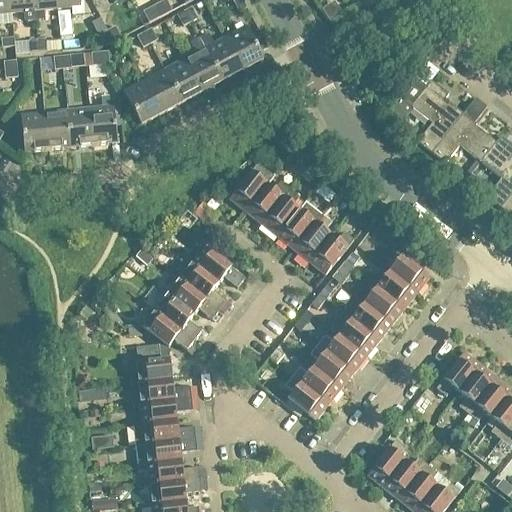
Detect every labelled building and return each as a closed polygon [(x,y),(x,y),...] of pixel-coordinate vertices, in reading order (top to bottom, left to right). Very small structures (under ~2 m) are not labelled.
[(9,0),(0,0),(0,14),(11,14),(9,0)] [(33,12),(32,0),(9,0),(11,14),(23,13),(23,20),(26,23),(34,22),(34,21),(34,12),(33,12)] [(44,20),(43,11),(56,10),(55,0),(32,0),(33,12),(34,12),(34,21),(44,20)] [(79,4),(78,0),(55,0),(56,10),(71,8),(72,16),(83,15),(82,4),(79,4)] [(171,12),(165,0),(158,4),(164,16),(171,12)] [(246,9),(241,0),(234,0),(232,1),(238,13),(246,9)] [(164,16),(158,4),(147,10),(153,21),(164,16)] [(197,19),(191,8),(184,12),(190,23),(197,19)] [(190,23),(184,12),(176,16),(182,27),(190,23)] [(120,39),(114,27),(107,31),(113,43),(120,39)] [(251,39),(245,28),(224,39),(242,72),(262,61),(259,54),(251,39)] [(157,41),(151,29),(143,33),(149,45),(157,41)] [(113,43),(107,31),(100,35),(106,47),(113,43)] [(149,45),(143,33),(136,37),(142,49),(149,45)] [(242,72),(224,39),(213,45),(208,35),(199,40),(204,50),(221,83),(242,72)] [(260,35),(251,39),(259,54),(267,49),(260,35)] [(14,47),(13,38),(0,40),(1,49),(14,47)] [(46,53),(45,40),(36,41),(38,53),(46,53)] [(221,83),(204,50),(199,40),(191,44),(196,54),(184,60),(201,93),(221,83)] [(38,53),(36,41),(28,42),(29,54),(38,53)] [(100,66),(99,53),(90,54),(92,67),(100,66)] [(108,65),(107,53),(99,53),(100,66),(108,65)] [(71,69),(69,56),(61,57),(62,70),(71,69)] [(62,70),(61,57),(53,58),(54,71),(62,70)] [(201,93),(184,60),(164,71),(181,104),(201,93)] [(412,72),(410,70),(405,62),(404,61),(389,71),(397,83),(412,72)] [(16,70),(16,62),(3,63),(4,71),(16,70)] [(92,67),(88,67),(89,80),(106,78),(100,66),(92,67)] [(17,78),(16,70),(4,71),(4,80),(17,78)] [(181,104),(164,71),(143,82),(161,115),(181,104)] [(448,104),(447,105),(415,80),(399,100),(431,125),(417,143),(431,154),(462,115),(448,104)] [(161,115),(143,82),(123,93),(140,126),(161,115)] [(116,144),(113,107),(89,110),(93,147),(116,144)] [(93,147),(89,110),(66,112),(70,149),(93,147)] [(70,149),(66,112),(44,114),(47,151),(70,149)] [(47,151),(44,114),(20,116),(24,154),(47,151)] [(496,144),(475,127),(476,126),(462,115),(431,154),(445,165),(459,147),(480,164),(496,144)] [(500,209),(511,194),(511,156),(496,144),(480,164),(501,180),(486,198),(500,209)] [(290,171),(299,178),(306,169),(298,162),(290,171)] [(245,214),(266,186),(273,178),(257,165),(229,201),(245,214)] [(306,169),(299,178),(308,186),(318,173),(309,165),(306,169)] [(261,226),(289,190),(280,183),(273,191),(266,186),(245,214),(261,226)] [(277,239),(298,212),(292,206),(299,198),(289,190),(261,226),(277,239)] [(511,194),(500,209),(511,218),(511,194)] [(191,213),(208,227),(217,216),(200,202),(191,213)] [(293,252),(321,216),(305,203),(299,212),(298,212),(277,239),(293,252)] [(309,264),(330,237),(324,232),(330,223),(321,216),(293,252),(309,264)] [(309,264),(325,277),(353,241),(344,234),(337,242),(330,237),(309,264)] [(399,242),(393,250),(408,262),(414,254),(399,242)] [(244,280),(204,248),(191,264),(218,285),(224,279),(237,289),(244,280)] [(408,262),(393,250),(385,260),(394,267),(389,273),(416,295),(429,279),(408,262)] [(140,251),(135,257),(147,267),(152,261),(140,251)] [(352,254),(344,264),(351,269),(359,259),(352,254)] [(213,292),(218,285),(191,264),(178,280),(219,312),(226,302),(213,292)] [(352,270),(351,269),(344,264),(336,274),(344,280),(352,270)] [(416,295),(389,273),(384,280),(375,273),(368,282),(403,311),(416,295)] [(219,312),(178,280),(166,296),(193,317),(198,311),(211,321),(219,312)] [(360,292),(355,298),(363,305),(391,327),(403,311),(368,282),(360,292)] [(325,287),(318,296),(324,301),(332,292),(325,287)] [(188,324),(193,317),(166,296),(153,311),(193,344),(201,334),(188,324)] [(324,301),(318,296),(311,305),(317,310),(324,301)] [(363,305),(355,298),(342,314),(378,343),(391,327),(363,305)] [(226,302),(219,312),(223,315),(231,306),(226,302)] [(193,344),(153,311),(140,328),(160,343),(168,349),(173,343),(186,353),(193,344)] [(378,343),(342,314),(330,330),(338,337),(365,359),(378,343)] [(365,359),(338,337),(333,344),(325,337),(317,346),(353,375),(365,359)] [(171,381),(168,349),(160,343),(158,346),(136,349),(137,365),(134,365),(137,385),(171,381)] [(353,375),(317,346),(310,356),(318,362),(313,369),(340,391),(353,375)] [(275,350),(269,360),(275,365),(282,355),(275,350)] [(459,395),(481,367),(464,355),(436,390),(445,398),(452,389),(459,395)] [(468,416),(496,380),(481,367),(459,395),(465,400),(458,408),(468,416)] [(340,391),(313,369),(308,376),(299,369),(292,378),(327,407),(340,391)] [(327,407),(292,378),(284,388),(293,394),(288,401),(303,413),(315,423),(327,407)] [(511,392),(496,380),(468,416),(477,423),(484,415),(491,420),(511,392)] [(190,400),(189,388),(172,390),(171,381),(137,385),(139,406),(190,400)] [(106,402),(105,391),(78,394),(79,405),(106,402)] [(500,441),(511,425),(511,392),(491,420),(497,425),(490,433),(500,441)] [(175,414),(192,412),(190,400),(139,406),(141,426),(176,422),(175,414)] [(288,401),(284,406),(299,418),(303,413),(288,401)] [(99,410),(88,412),(89,419),(100,418),(99,410)] [(195,440),(194,428),(177,430),(176,422),(141,426),(133,427),(136,447),(195,440)] [(445,425),(441,430),(449,437),(453,431),(445,425)] [(511,425),(500,441),(509,448),(511,444),(511,425)] [(111,438),(101,439),(102,450),(112,449),(111,438)] [(180,454),(196,452),(195,440),(136,447),(138,467),(146,466),(181,462),(180,454)] [(383,490),(405,463),(398,458),(405,449),(395,442),(367,477),(383,490)] [(475,453),(472,456),(483,464),(485,460),(475,453)] [(399,503),(427,467),(418,459),(411,468),(405,463),(383,490),(399,503)] [(200,481),(198,469),(182,471),(181,462),(146,466),(148,487),(200,481)] [(410,511),(417,511),(443,479),(427,467),(399,503),(410,511)] [(509,490),(511,482),(511,469),(505,467),(497,485),(509,490)] [(443,511),(459,492),(443,479),(417,511),(443,511)] [(184,495),(201,493),(200,481),(148,487),(151,507),(185,503),(184,495)] [(99,484),(87,485),(89,494),(100,493),(99,484)] [(102,511),(102,502),(90,503),(90,511),(102,511)] [(203,511),(203,509),(186,511),(185,503),(151,507),(151,511),(203,511)]
